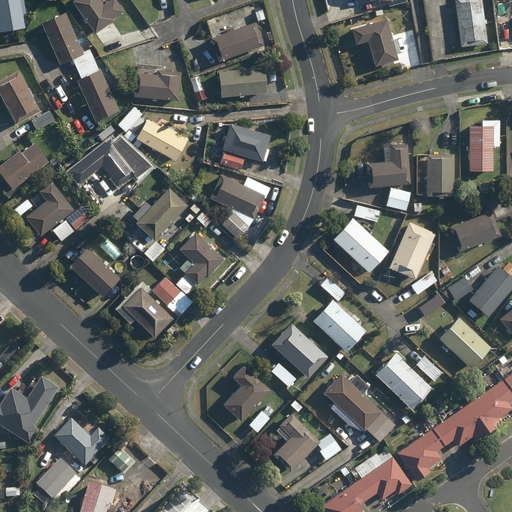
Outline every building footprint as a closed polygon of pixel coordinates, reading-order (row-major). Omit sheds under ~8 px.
[(19,0),(0,0),(0,30),(22,29),(19,0)] [(74,0),(73,2),(95,34),(115,21),(113,19),(124,11),(116,0),(110,0),(103,5),(99,0),(74,0)] [(456,0),(462,47),(488,44),(482,0),(456,0)] [(42,23),(60,64),(73,59),(77,67),(94,60),(90,50),(83,53),(66,13),(42,23)] [(218,18),(206,22),(211,35),(222,31),(218,18)] [(369,41),(376,66),(399,60),(388,19),(353,29),(357,44),(369,41)] [(211,38),(219,61),(264,45),(256,22),(211,38)] [(99,70),(94,60),(77,67),(82,78),(78,80),(96,121),(120,111),(101,69),(99,70)] [(220,72),(222,97),(267,93),(265,68),(220,72)] [(0,80),(0,93),(16,124),(40,111),(19,70),(0,80)] [(134,97),(179,101),(181,72),(157,70),(157,74),(137,73),(134,97)] [(195,93),(198,102),(207,99),(203,90),(195,93)] [(122,101),(125,108),(132,105),(129,98),(122,101)] [(31,120),(37,130),(55,121),(49,110),(31,120)] [(137,138),(175,161),(188,138),(163,124),(161,126),(149,119),(137,138)] [(470,171),(493,171),(494,146),(500,146),(500,120),(482,120),(482,126),(470,126),(470,171)] [(223,150),(263,162),(271,136),(231,124),(223,150)] [(102,166),(124,194),(149,174),(143,167),(150,162),(146,156),(139,161),(126,145),(120,150),(111,138),(82,161),(92,174),(102,166)] [(0,181),(0,186),(9,198),(16,193),(13,189),(49,162),(35,143),(21,153),(20,151),(0,166),(0,172),(5,178),(0,181)] [(367,163),(369,187),(411,184),(408,144),(391,145),(392,162),(367,163)] [(221,164),(241,170),(244,158),(225,152),(221,164)] [(428,196),(455,196),(455,154),(428,154),(428,196)] [(211,198),(254,219),(258,210),(264,213),(268,205),(262,203),(265,196),(222,175),(211,198)] [(26,217),(41,236),(74,210),(52,182),(39,192),(47,201),(26,217)] [(481,184),(482,193),(497,191),(496,182),(481,184)] [(137,223),(155,240),(188,206),(170,189),(137,223)] [(388,206),(406,210),(411,193),(392,189),(388,206)] [(138,193),(132,200),(137,205),(143,198),(138,193)] [(194,199),(204,208),(209,201),(200,193),(194,199)] [(355,216),(377,222),(380,212),(358,205),(355,216)] [(67,219),(76,229),(91,217),(83,206),(67,219)] [(223,224),(238,238),(250,226),(234,211),(223,224)] [(197,219),(206,226),(212,220),(203,212),(197,219)] [(450,228),(459,252),(501,236),(493,212),(450,228)] [(333,239),(369,273),(389,252),(353,218),(333,239)] [(389,268),(416,280),(436,234),(410,222),(389,268)] [(186,273),(198,285),(207,275),(209,276),(224,260),(195,233),(180,249),(195,263),(186,273)] [(70,266),(103,297),(120,279),(106,266),(108,263),(106,261),(104,263),(87,248),(70,266)] [(470,300),(489,317),(511,289),(511,277),(499,266),(470,300)] [(441,271),(445,278),(451,274),(446,268),(441,271)] [(412,286),(418,294),(437,281),(431,272),(412,286)] [(321,285),(338,301),(346,294),(328,277),(321,285)] [(448,288),(456,301),(474,289),(466,277),(448,288)] [(167,306),(179,317),(193,302),(166,278),(153,292),(168,305),(167,306)] [(136,318),(156,337),(174,318),(147,294),(151,290),(142,281),(115,309),(131,324),(136,318)] [(420,308),(426,316),(445,303),(439,294),(420,308)] [(314,322),(347,352),(366,331),(333,301),(314,322)] [(511,310),(501,320),(511,333),(511,310)] [(178,321),(182,325),(189,318),(185,314),(178,321)] [(440,338),(471,369),(491,348),(460,318),(440,338)] [(167,331),(172,337),(179,329),(175,324),(167,331)] [(273,345),(309,378),(328,357),(292,324),(273,345)] [(377,374),(412,408),(431,388),(396,354),(377,374)] [(418,365),(435,380),(441,373),(424,357),(418,365)] [(272,371),(289,387),(296,380),(279,363),(272,371)] [(224,405),(242,422),(271,391),(244,366),(233,378),(242,386),(224,405)] [(367,429),(380,442),(395,425),(342,374),(324,392),(365,431),(367,429)] [(511,399),(511,388),(505,378),(470,403),(490,431),(502,422),(499,419),(511,409),(511,407),(508,402),(511,399)] [(0,409),(0,412),(32,433),(52,403),(34,391),(27,401),(12,391),(0,409)] [(303,407),(293,398),(287,407),(297,415),(303,407)] [(470,403),(434,429),(446,445),(454,439),(459,446),(473,437),(476,440),(490,431),(470,403)] [(391,409),(396,414),(400,409),(395,404),(391,409)] [(249,425),(257,432),(270,418),(268,417),(273,411),(268,407),(263,412),(263,411),(249,425)] [(274,455),(291,471),(320,442),(292,414),(281,426),(292,437),(274,455)] [(401,421),(405,424),(410,418),(407,415),(401,421)] [(80,470),(86,476),(92,470),(88,466),(111,441),(99,430),(91,438),(72,421),(54,439),(84,467),(80,470)] [(446,445),(434,429),(398,454),(417,481),(425,477),(430,472),(428,468),(442,458),(437,452),(446,445)] [(320,451),(326,460),(341,450),(335,441),(320,451)] [(110,461),(124,474),(134,464),(119,450),(110,461)] [(393,457),(358,481),(370,498),(377,493),(382,499),(396,490),(399,494),(412,485),(393,457)] [(48,476),(66,493),(83,475),(65,458),(48,476)] [(370,498),(358,481),(322,507),(325,511),(362,511),(364,510),(361,505),(370,498)] [(81,511),(107,511),(109,505),(112,506),(116,492),(89,484),(81,511)]
